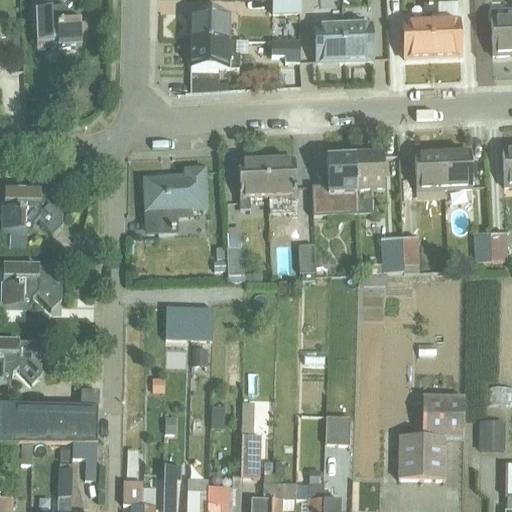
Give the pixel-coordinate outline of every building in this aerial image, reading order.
[(35,0),(37,51),(53,51),(53,49),(58,49),(58,50),(81,49),(81,40),(80,25),(80,23),(78,18),(72,19),(66,13),(77,0),(35,0)] [(301,3),(272,2),(272,18),(301,18),(301,3)] [(511,60),(511,3),(511,4),(511,12),(490,13),(492,62),(511,60)] [(438,17),(431,18),(431,23),(457,22),(456,4),(437,5),(437,7),(438,17)] [(191,43),(230,44),(230,16),(190,15),(189,43),(191,43)] [(431,23),(433,64),(462,63),(460,22),(457,22),(431,23)] [(433,64),(431,23),(402,25),(403,66),(433,64)] [(80,25),(81,40),(89,40),(88,25),(80,25)] [(344,27),(345,66),(373,64),(372,26),(344,27)] [(345,66),(344,27),(315,28),(316,67),(345,66)] [(0,53),(6,58),(6,60),(20,59),(19,40),(5,40),(5,41),(0,41),(0,53)] [(230,44),(191,43),(191,56),(189,56),(189,68),(191,68),(190,96),(229,95),(230,87),(219,87),(219,72),(240,73),(240,57),(248,58),(248,44),(230,44)] [(273,45),(271,61),(285,62),(285,67),(299,68),(300,46),(273,45)] [(511,193),(511,152),(503,152),(505,193),(511,193)] [(442,156),(444,196),(473,195),(471,154),(442,156)] [(444,196),(442,156),(415,157),(417,197),(418,204),(444,203),(444,196)] [(356,209),(357,218),(375,218),(374,198),(385,197),(384,158),(354,159),(356,209)] [(356,209),(354,159),(326,160),(327,191),(312,191),(313,220),(357,218),(356,209)] [(266,163),(268,200),(293,199),(293,202),(297,202),(295,162),(266,163)] [(268,200),(266,163),(239,163),(240,199),(239,199),(239,213),(250,213),(249,204),(268,203),(268,200)] [(187,183),(146,185),(148,237),(178,235),(178,224),(193,223),(193,215),(204,215),(203,175),(186,176),(187,183)] [(25,238),(27,238),(29,238),(32,236),(34,233),(33,228),(38,222),(53,238),(63,228),(63,218),(56,210),(56,206),(63,206),(63,194),(5,193),(4,214),(2,214),(2,237),(10,237),(25,238)] [(227,252),(227,264),(228,286),(262,285),(262,276),(243,277),(243,252),(241,252),(240,231),(226,231),(227,252)] [(491,266),(490,238),(487,238),(487,236),(478,237),(478,238),(475,238),(475,240),(474,240),(475,267),(491,266)] [(25,238),(10,237),(9,253),(27,253),(27,238),(25,238)] [(511,237),(490,238),(491,266),(507,265),(507,254),(511,253),(511,237)] [(403,276),(402,241),(380,242),(383,277),(403,276)] [(402,241),(403,276),(403,280),(419,279),(418,241),(402,241)] [(314,249),(298,250),(300,278),(315,277),(314,249)] [(227,264),(227,252),(216,252),(217,264),(227,264)] [(80,257),(56,256),(55,264),(79,265),(80,257)] [(3,290),(1,290),(1,312),(28,312),(31,310),(32,307),(32,305),(32,303),(38,296),(52,313),(62,304),(62,294),(55,286),(54,281),(62,281),(62,270),(3,269),(3,290)] [(359,282),(359,290),(387,288),(387,280),(359,282)] [(166,312),(165,344),(167,344),(212,345),(212,313),(168,312),(166,312)] [(0,388),(9,388),(11,386),(11,385),(11,381),(11,379),(17,374),(32,389),(42,379),(42,370),(34,362),(34,356),(42,357),(42,346),(0,344),(0,388)] [(154,363),(173,364),(174,348),(155,347),(154,363)] [(436,349),(419,349),(419,360),(437,360),(436,349)] [(193,353),(192,371),(208,370),(208,354),(193,353)] [(141,392),(154,392),(154,376),(141,376),(141,392)] [(479,386),(478,406),(503,407),(503,387),(479,386)] [(326,420),(325,447),(349,448),(350,421),(349,421),(349,403),(346,403),(347,387),(336,387),(334,421),(326,420)] [(232,408),(243,408),(243,393),(241,393),(233,393),(232,408)] [(81,409),(97,410),(97,409),(98,395),(91,395),(82,395),(81,409)] [(422,441),(399,441),(398,484),(445,484),(446,442),(464,442),(465,401),(423,400),(422,441)] [(0,407),(0,446),(18,447),(33,447),(34,408),(0,407)] [(34,408),(33,447),(73,447),(74,409),(34,408)] [(254,408),(243,408),(241,482),(260,483),(261,441),(253,440),(254,408)] [(74,409),(73,447),(97,447),(97,428),(97,410),(81,409),(74,409)] [(211,411),(210,432),(224,433),(225,412),(211,411)] [(166,421),(165,439),(176,439),(177,421),(166,421)] [(505,426),(479,426),(479,454),(505,454),(505,426)] [(18,447),(0,446),(0,455),(18,456),(18,447)] [(73,447),(72,464),(85,464),(84,485),(96,485),(98,462),(97,447),(73,447)] [(22,448),(21,468),(30,468),(32,468),(33,449),(30,449),(22,448)] [(70,511),(72,464),(73,450),(59,450),(56,511),(70,511)] [(272,500),(272,503),(284,504),(283,511),(295,511),(296,505),(296,488),(291,488),(292,481),(285,480),(286,465),(276,465),(275,488),(272,488),(272,500)] [(272,500),(272,488),(271,488),(272,466),(264,466),(263,487),(262,487),(262,503),(251,503),(251,511),(271,511),(272,503),(272,500)] [(162,511),(175,511),(177,486),(182,485),(182,472),(165,471),(162,511)] [(323,511),(323,505),(324,489),(320,489),(321,474),(309,474),(309,480),(304,480),(304,477),(296,477),(296,488),(296,505),(303,505),(303,511),(323,511)] [(229,492),(228,511),(237,511),(239,480),(232,480),(231,492),(229,492)] [(186,511),(207,511),(209,491),(209,484),(187,484),(186,511)] [(142,511),(143,493),(143,486),(123,486),(123,510),(131,510),(131,511),(142,511)] [(209,491),(207,511),(228,511),(229,492),(209,491)] [(143,493),(142,511),(155,511),(156,494),(146,494),(143,493)] [(0,502),(0,511),(12,511),(13,503),(0,502)] [(272,503),(271,511),(283,511),(284,504),(272,503)]
